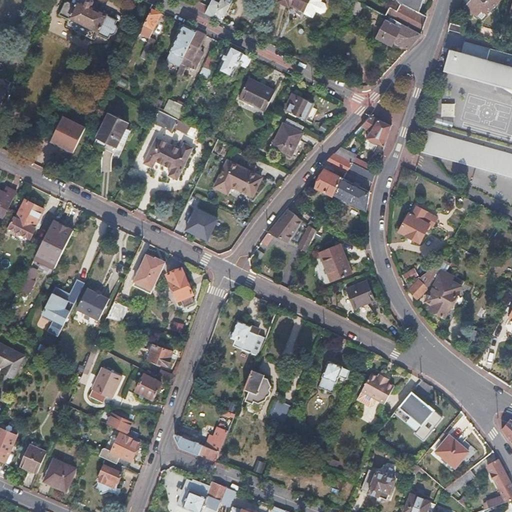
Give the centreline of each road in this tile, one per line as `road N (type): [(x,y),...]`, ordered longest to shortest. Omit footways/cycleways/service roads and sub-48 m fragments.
road 1 (residential): [(463,385),(393,295),(377,247),(382,187),(431,43)]
road 2 (residential): [(225,269),(463,385)]
road 3 (residential): [(0,158),(225,269)]
road 4 (residential): [(370,104),(156,0)]
road 5 (residential): [(370,104),(225,269)]
road 6 (residential): [(158,447),(225,269)]
road 7 (residential): [(158,447),(320,511)]
